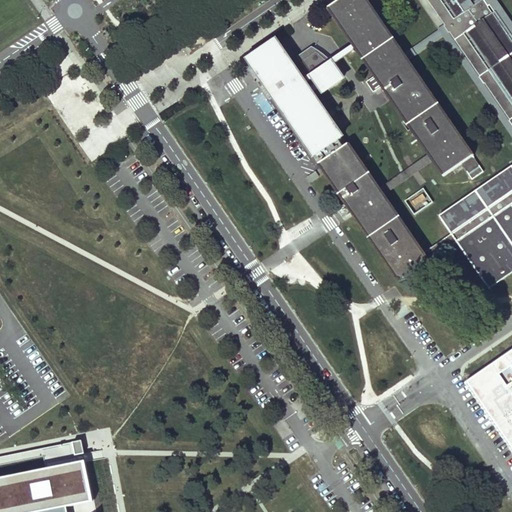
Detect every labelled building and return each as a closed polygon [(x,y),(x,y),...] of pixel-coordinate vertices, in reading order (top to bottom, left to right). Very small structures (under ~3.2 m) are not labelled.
[(366,0),(342,0),(328,9),(353,46),(429,155),(431,158),(433,161),(443,176),(473,155),(408,61),(406,57),(404,54),(366,0)] [(439,29),(404,54),(406,57),(408,61),(443,36),(511,136),(511,26),(495,1),(496,0),(483,0),(485,3),(511,42),(511,122),(447,28),(445,25),(442,27),(439,29)] [(427,0),(445,25),(447,28),(511,122),(511,42),(485,3),(483,0),(427,0)] [(277,48),(252,65),(315,156),(339,139),(312,99),(320,94),(343,78),(332,61),(330,59),(329,60),(321,53),(316,50),(309,46),(294,56),(308,75),(299,80),(277,48)] [(384,194),(382,191),(380,189),(350,145),(319,165),(350,209),(400,282),(430,261),(424,252),(384,194)] [(429,155),(380,189),(382,191),(384,194),(421,169),(433,161),(431,158),(429,155)] [(451,247),(457,243),(489,288),(511,271),(511,167),(439,217),(452,234),(424,252),(430,261),(451,247)] [(511,356),(468,386),(511,451),(511,356)] [(67,471),(0,484),(0,511),(75,511),(91,509),(84,467),(67,471)]
